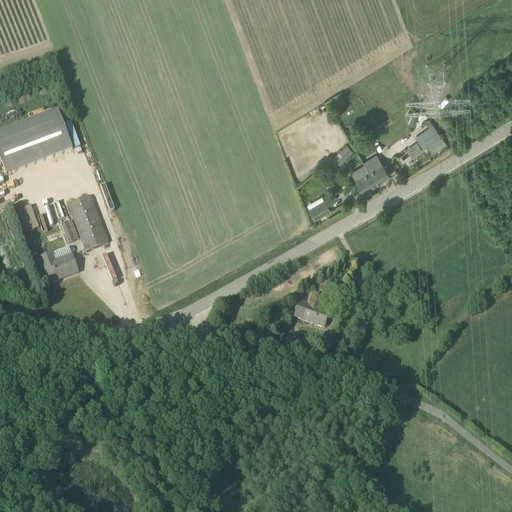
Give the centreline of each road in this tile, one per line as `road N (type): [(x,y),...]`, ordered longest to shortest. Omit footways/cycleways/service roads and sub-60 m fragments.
road 1 (unclassified): [(191,314),(511,127)]
road 2 (unclassified): [(511,472),(439,416),(370,387),(234,352),(191,314)]
road 3 (unclassified): [(191,314),(153,330),(87,337),(0,320)]
